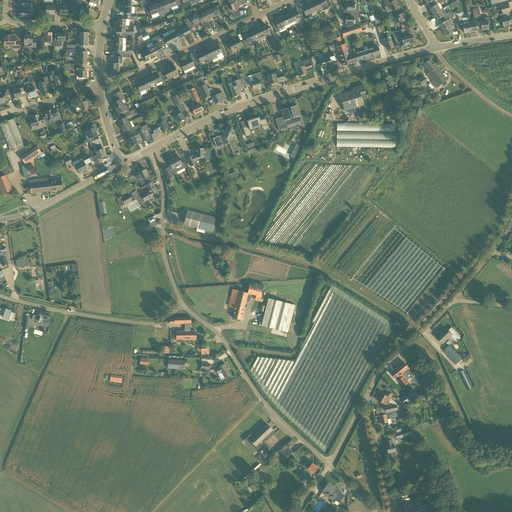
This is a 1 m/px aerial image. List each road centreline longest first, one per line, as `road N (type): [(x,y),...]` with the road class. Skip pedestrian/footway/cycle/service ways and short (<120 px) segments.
road 1 (tertiary): [(149,150),(217,115),(435,48)]
road 2 (unclassified): [(368,392),(511,223)]
road 3 (unclassified): [(328,464),(183,305)]
road 4 (unclassified): [(183,305),(152,323),(0,295)]
road 5 (residential): [(99,84),(258,18)]
road 6 (track): [(70,313),(0,465)]
road 7 (unclassified): [(183,305),(163,258),(162,188),(149,150)]
road 8 (tertiary): [(0,220),(122,164)]
road 9 (unclassified): [(390,511),(368,392)]
